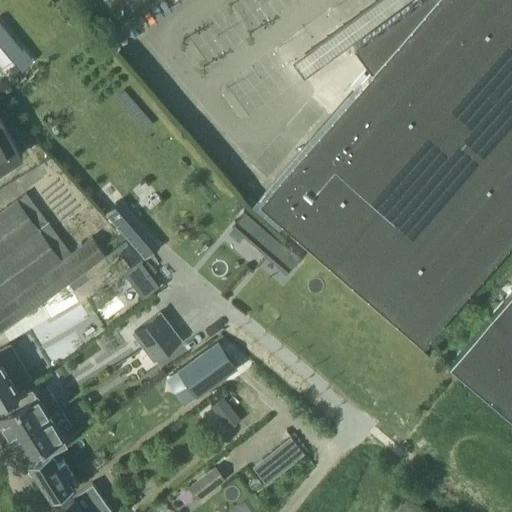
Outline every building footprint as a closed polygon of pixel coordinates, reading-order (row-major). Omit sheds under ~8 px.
[(421,339),(511,234),(511,0),(412,0),(352,44),(370,69),(304,145),(258,198),(421,339)] [(22,152),(0,114),(0,113),(0,162),(20,152),(20,153),(22,152)] [(0,330),(104,253),(91,236),(70,252),(25,191),(0,209),(0,330)] [(268,232),(255,220),(246,230),(259,242),(268,232)] [(147,238),(136,248),(143,257),(155,247),(147,238)] [(286,270),(297,257),(286,248),(275,261),(286,270)] [(511,288),(448,363),(511,417),(511,288)] [(28,311),(16,321),(30,339),(42,328),(34,318),(28,311)] [(143,344),(169,324),(159,311),(133,331),(143,344)] [(153,358),(179,338),(169,324),(143,344),(153,358)] [(82,336),(66,348),(71,355),(87,343),(82,336)] [(217,340),(178,368),(196,394),(235,366),(217,340)] [(0,346),(0,403),(18,393),(16,389),(32,379),(9,341),(0,346)] [(0,421),(10,436),(58,406),(45,385),(35,392),(31,385),(1,404),(5,411),(0,414),(0,421)] [(222,396),(210,405),(218,416),(230,407),(222,396)] [(61,432),(71,426),(58,406),(10,436),(22,457),(31,451),(35,458),(65,439),(61,432)] [(72,485),(49,450),(27,464),(51,500),(72,485)] [(129,462),(118,471),(126,482),(138,473),(129,462)] [(199,497),(225,476),(216,465),(190,486),(199,497)] [(98,511),(99,511),(94,505),(84,511),(78,503),(88,496),(83,489),(55,507),(58,511),(98,511)]
